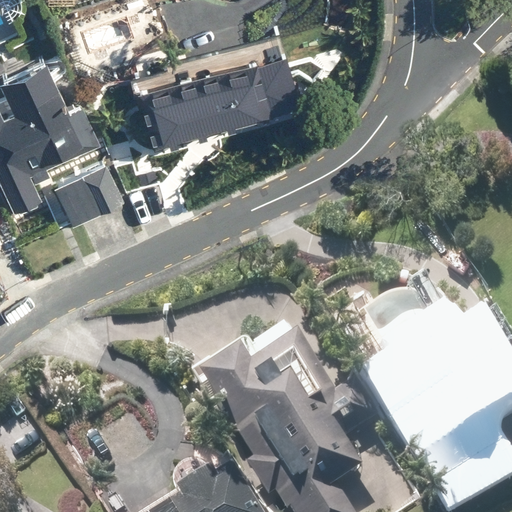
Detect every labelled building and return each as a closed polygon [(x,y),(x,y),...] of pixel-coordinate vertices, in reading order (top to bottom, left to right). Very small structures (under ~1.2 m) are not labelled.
[(283,35),(137,74),(154,138),(300,99),(283,35)] [(0,102),(0,179),(13,208),(46,194),(37,174),(52,167),(48,158),(99,136),(81,93),(66,100),(44,49),(0,68),(14,101),(2,107),(0,102)] [(102,153),(52,176),(70,215),(120,191),(102,153)] [(0,251),(17,244),(3,210),(9,208),(0,187),(0,251)] [(457,332),(381,381),(407,422),(403,424),(454,505),(511,472),(511,470),(506,460),(497,452),(491,448),(466,403),(511,373),(483,328),(463,341),(457,332)] [(251,343),(206,371),(293,511),(355,511),(339,485),(367,467),(346,435),(380,414),(358,378),(338,390),(303,334),(261,359),(251,343)] [(187,496),(161,511),(263,511),(236,467),(222,475),(218,468),(183,489),(187,496)]
